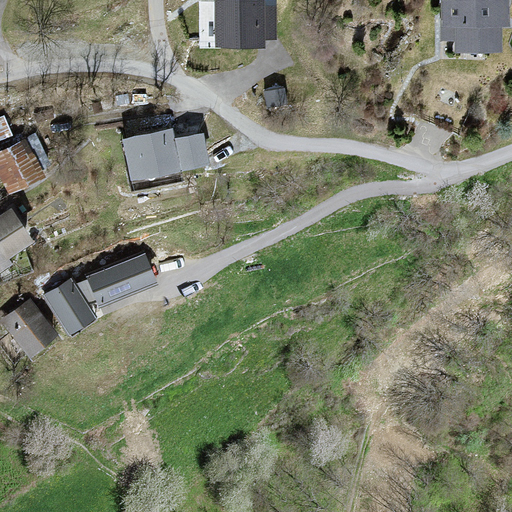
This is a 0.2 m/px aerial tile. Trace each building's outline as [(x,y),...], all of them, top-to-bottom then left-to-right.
[(263,0),(217,0),(217,45),(263,45),(263,37),(275,37),(275,2),(264,2),(263,0)] [(459,49),(499,49),(499,25),(507,25),(507,0),(440,0),(441,26),(441,36),(459,36),(459,49)] [(126,141),(133,177),(180,169),(175,140),(174,132),(126,141)] [(175,140),(180,169),(206,164),(201,136),(175,140)] [(0,168),(1,170),(11,192),(43,176),(25,142),(0,154),(0,168)] [(11,211),(0,218),(0,271),(9,265),(4,258),(31,240),(11,211)] [(144,253),(91,276),(103,304),(156,282),(144,253)] [(94,317),(72,282),(49,297),(71,332),(94,317)] [(32,353),(55,334),(30,302),(6,321),(32,353)]
